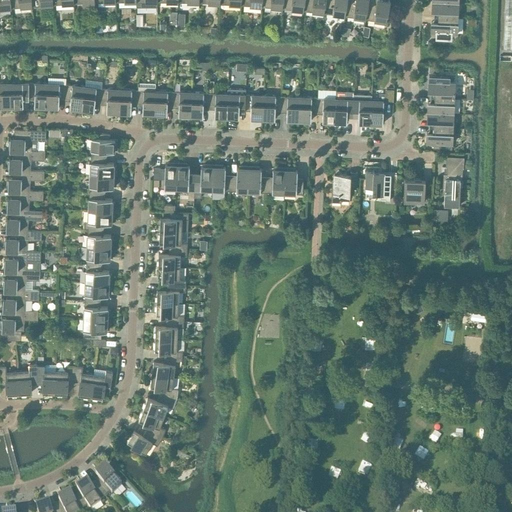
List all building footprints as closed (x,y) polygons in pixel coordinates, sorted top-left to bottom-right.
[(0,0),(0,9),(11,8),(10,0),(0,0)] [(10,0),(11,8),(32,6),(31,0),(10,0)] [(261,0),(261,7),(282,8),(282,0),(261,0)] [(282,0),(282,8),(303,11),(303,0),(282,0)] [(303,0),(303,11),(324,13),(325,0),(303,0)] [(344,16),(346,0),(325,0),(324,13),(344,16)] [(346,0),(344,16),(365,19),(367,0),(346,0)] [(367,0),(365,19),(386,22),(389,0),(367,0)] [(511,48),(511,0),(505,0),(503,48),(511,48)] [(457,17),(458,2),(432,1),(432,10),(434,10),(434,16),(457,17)] [(457,17),(434,16),(434,22),(431,22),(431,31),(438,32),(438,38),(449,38),(449,32),(457,33),(457,17)] [(429,81),(428,91),(431,91),(430,97),(454,98),(455,81),(450,81),(450,76),(447,76),(441,76),(436,75),(435,75),(429,75),(429,81)] [(11,108),(11,83),(0,82),(0,106),(1,106),(1,108),(11,108)] [(29,96),(29,82),(11,83),(11,108),(21,108),(21,106),(23,106),(23,96),(29,96)] [(48,83),(29,82),(29,96),(35,96),(34,106),(37,106),(37,108),(46,109),(48,83)] [(66,84),(48,83),(46,109),(56,109),(56,107),(59,107),(59,97),(65,97),(66,84)] [(155,116),(156,90),(155,90),(156,83),(138,83),(138,89),(137,103),(143,103),(142,113),(145,113),(145,115),(155,116)] [(84,86),(66,84),(65,97),(71,98),(69,108),(72,108),(72,110),(81,111),(84,86)] [(102,88),(84,86),(81,111),(91,112),(91,110),(94,111),(95,101),(101,101),(102,88)] [(210,93),(209,106),(215,106),(214,116),(217,116),(217,118),(226,119),(228,93),(213,93),(214,87),(210,87),(210,93)] [(120,89),(102,88),(101,101),(107,102),(106,112),(109,112),(109,114),(119,114),(120,89)] [(228,93),(226,119),(236,119),(236,117),(239,117),(239,107),(245,108),(246,94),(246,89),(228,88),(228,93)] [(138,89),(120,89),(119,114),(128,115),(128,112),(131,113),(131,103),(137,103),(138,89)] [(371,99),(370,125),(380,125),(380,123),(383,123),(383,109),(386,109),(386,101),(393,101),(394,89),(387,89),(386,100),(371,99)] [(174,91),(156,90),(155,116),(164,116),(164,114),(167,114),(167,104),(173,104),(174,91)] [(190,117),(192,92),(174,91),(173,104),(179,105),(178,115),(181,115),(181,117),(190,117)] [(210,93),(192,92),(190,117),(200,118),(200,116),(203,116),(203,106),(209,106),(210,93)] [(264,95),(246,94),(245,108),(251,108),(250,118),(253,118),(253,120),(262,120),(264,95)] [(370,125),(371,99),(371,95),(354,94),(353,99),(353,112),(358,112),(358,122),(361,122),(361,125),(370,125)] [(282,96),(264,95),(262,120),(272,121),(272,119),(275,119),(275,109),(281,109),(282,96)] [(299,96),(282,96),(281,109),(287,109),(286,119),(289,119),(289,122),(298,122),(299,96)] [(317,97),(299,96),(298,122),(308,122),(308,120),(311,120),(311,110),(317,111),(317,97)] [(335,98),(317,97),(317,111),(323,111),(322,121),(325,121),(325,123),(334,123),(335,98)] [(453,113),(454,98),(430,97),(430,102),(428,102),(427,111),(453,113)] [(335,98),(334,123),(344,124),(344,122),(347,122),(347,112),(353,112),(353,99),(335,98)] [(453,128),(453,113),(427,111),(427,121),(429,121),(429,127),(453,128)] [(453,128),(429,127),(429,132),(426,132),(426,142),(434,142),(433,148),(444,149),(444,143),(452,143),(453,128)] [(9,150),(15,150),(15,149),(32,150),(38,150),(38,140),(46,140),(46,130),(14,129),(14,130),(16,130),(16,138),(10,138),(10,141),(9,141),(8,147),(10,147),(9,150)] [(91,156),(104,157),(105,151),(114,152),(115,149),(117,149),(117,139),(112,138),(112,139),(110,139),(110,135),(100,133),(100,134),(100,138),(92,138),(91,156)] [(31,170),(31,159),(45,160),(45,150),(38,150),(32,150),(15,149),(15,150),(15,158),(9,158),(9,161),(8,161),(7,167),(9,167),(9,169),(14,170),(14,169),(31,170)] [(91,156),(90,174),(115,175),(116,165),(114,165),(114,163),(104,162),(104,157),(91,156)] [(464,168),(464,156),(446,156),(446,167),(447,167),(447,173),(443,173),(442,194),(446,193),(446,203),(461,204),(461,186),(463,186),(463,179),(462,179),(462,168),(464,168)] [(176,188),(177,163),(168,162),(167,164),(165,164),(165,168),(154,167),(153,179),(162,179),(161,188),(176,188)] [(176,188),(194,189),(195,176),(189,175),(190,165),(187,165),(187,163),(177,163),(176,188)] [(195,176),(194,189),(194,197),(201,197),(201,189),(212,190),(213,164),(204,164),(203,166),(201,166),(200,176),(195,176)] [(212,190),(230,191),(231,177),(225,177),(226,167),(223,167),(223,165),(213,164),(212,190)] [(230,191),(248,191),(249,166),(240,165),(239,168),(237,167),(236,177),(231,177),(230,191)] [(248,191),(266,192),(267,179),(261,178),(261,168),(259,168),(259,166),(249,166),(248,191)] [(266,192),(284,193),(285,167),(275,167),(275,169),(273,169),(272,179),(267,179),(266,192)] [(285,167),(284,193),(303,194),(303,180),(297,180),(297,170),(295,170),(295,168),(285,167)] [(30,190),(31,179),(44,180),(44,170),(31,170),(14,169),(14,170),(14,178),(8,178),(8,181),(7,181),(7,187),(8,187),(8,189),(13,190),(13,189),(30,190)] [(366,170),(365,193),(379,194),(379,200),(390,200),(390,188),(396,189),(397,174),(374,173),(374,171),(366,170)] [(350,200),(350,186),(357,186),(357,172),(350,172),(350,175),(334,174),(334,183),(334,187),(332,187),(331,201),(341,202),(341,200),(350,200)] [(90,174),(89,192),(103,193),(103,187),(113,187),(113,185),(115,185),(115,175),(90,174)] [(421,182),(421,179),(404,178),(403,201),(424,202),(425,182),(421,182)] [(29,210),(30,199),(43,200),(43,190),(30,190),(13,189),(13,190),(13,198),(7,198),(7,201),(6,201),(6,207),(7,207),(7,209),(13,210),(13,209),(29,210)] [(89,192),(88,210),(114,211),(114,201),(112,201),(112,199),(102,198),(103,193),(89,192)] [(29,219),(42,220),(43,210),(29,210),(13,209),(13,210),(12,218),(6,218),(6,221),(5,221),(5,227),(6,227),(6,229),(12,230),(12,229),(28,230),(29,219)] [(114,211),(88,210),(88,221),(84,221),(84,228),(88,228),(101,229),(101,223),(111,223),(111,221),(114,221),(114,211)] [(175,212),(173,212),(173,218),(160,217),(160,230),(182,231),(182,219),(188,219),(189,212),(175,212)] [(88,228),(87,246),(112,247),(113,237),(111,237),(111,235),(101,234),(101,229),(88,228)] [(42,230),(28,230),(12,229),(12,230),(11,238),(6,238),(5,241),(4,241),(4,247),(5,247),(5,249),(11,250),(11,249),(28,250),(28,239),(41,240),(42,230)] [(182,231),(160,230),(159,242),(172,243),(172,248),(187,249),(187,242),(181,242),(182,231)] [(112,247),(87,246),(86,264),(100,265),(100,259),(110,259),(110,257),(112,257),(112,247)] [(158,266),(180,267),(181,255),(187,255),(187,249),(172,248),(172,254),(159,253),(158,266)] [(3,261),(3,267),(4,267),(4,269),(10,270),(10,269),(27,270),(40,270),(41,250),(28,250),(11,249),(11,250),(11,258),(5,258),(5,261),(3,261)] [(86,264),(85,282),(111,283),(111,273),(109,273),(109,271),(99,270),(100,265),(86,264)] [(180,267),(158,266),(157,278),(170,278),(170,284),(185,285),(186,278),(180,278),(180,267)] [(40,270),(27,270),(10,269),(10,270),(10,278),(4,278),(4,281),(2,281),(2,287),(3,287),(3,289),(9,290),(9,289),(26,290),(26,279),(40,280),(40,270)] [(85,282),(85,300),(98,301),(98,295),(108,295),(108,293),(110,293),(111,283),(85,282)] [(156,302),(179,303),(179,291),(185,291),(185,285),(170,284),(170,290),(157,289),(156,302)] [(39,290),(26,290),(9,289),(9,290),(9,298),(3,298),(3,301),(2,301),(1,307),(3,307),(3,309),(8,310),(8,309),(25,310),(25,299),(39,300),(39,290)] [(451,303),(455,303),(456,292),(436,290),(435,301),(441,301),(440,304),(450,305),(451,303)] [(418,302),(413,294),(407,297),(412,306),(418,302)] [(487,314),(489,314),(489,316),(495,317),(498,301),(458,294),(456,309),(468,311),(487,314)] [(85,300),(84,318),(109,319),(110,309),(108,309),(108,307),(98,306),(98,301),(85,300)] [(179,303),(156,302),(156,314),(169,314),(169,320),(184,321),(184,314),(178,314),(179,303)] [(1,321),(0,327),(2,327),(2,329),(7,330),(7,333),(7,339),(21,340),(21,333),(21,330),(24,330),(25,319),(38,320),(38,310),(25,310),(8,309),(8,310),(8,318),(2,318),(2,321),(1,321)] [(93,338),(96,338),(97,331),(107,331),(107,329),(109,329),(109,319),(84,318),(83,338),(93,338)] [(155,337),(177,339),(178,327),(184,327),(184,321),(169,320),(168,326),(155,325),(155,337)] [(167,357),(182,358),(183,350),(177,350),(177,339),(155,337),(154,350),(167,350),(167,357)] [(182,358),(167,357),(166,363),(153,361),(152,373),(174,376),(175,365),(181,366),(182,358)] [(18,371),(19,393),(32,392),(31,379),(37,379),(37,364),(29,364),(29,370),(18,371)] [(55,393),(56,370),(44,370),(44,364),(37,364),(37,379),(43,379),(42,392),(55,393)] [(56,370),(55,393),(67,393),(68,380),(74,380),(75,365),(67,365),(67,371),(56,370)] [(75,365),(74,380),(80,381),(78,394),(90,396),(93,374),(82,372),(83,366),(75,365)] [(19,393),(18,371),(6,372),(6,366),(0,366),(0,379),(0,381),(6,381),(7,394),(19,393)] [(93,374),(90,396),(103,398),(104,385),(110,386),(112,371),(106,370),(105,376),(93,374)] [(162,394),(177,398),(178,389),(172,388),(174,376),(152,373),(150,386),(163,387),(162,394)] [(177,398),(162,394),(159,401),(147,396),(143,408),(164,416),(168,405),(173,407),(177,398)] [(148,431),(162,437),(165,429),(160,427),(164,416),(143,408),(139,420),(151,424),(148,431)] [(162,437),(148,431),(145,437),(134,430),(127,441),(134,445),(132,447),(142,453),(143,451),(146,452),(152,442),(157,445),(162,437)] [(94,482),(105,497),(111,492),(112,494),(122,485),(118,481),(120,479),(120,480),(121,479),(120,478),(119,476),(117,474),(116,473),(115,472),(114,471),(112,470),(112,471),(113,471),(111,473),(105,467),(96,476),(98,478),(94,482)] [(75,495),(83,509),(88,506),(90,510),(101,503),(100,501),(105,497),(94,482),(89,485),(87,483),(77,490),(78,492),(75,495)] [(55,505),(57,511),(79,511),(83,509),(75,495),(71,496),(70,494),(59,500),(60,502),(55,505)]
